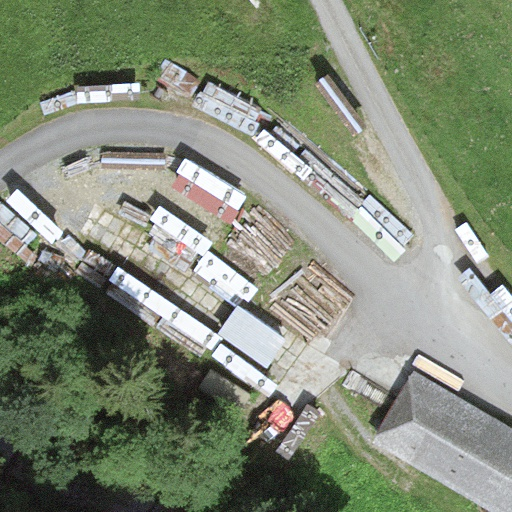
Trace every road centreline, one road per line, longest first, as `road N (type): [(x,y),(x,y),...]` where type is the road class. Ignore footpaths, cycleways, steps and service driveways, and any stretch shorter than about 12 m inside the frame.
road 1 (unclassified): [(511,384),(457,351),(218,164),(125,123),(54,138),(0,182)]
road 2 (track): [(457,351),(409,189),(302,0)]
